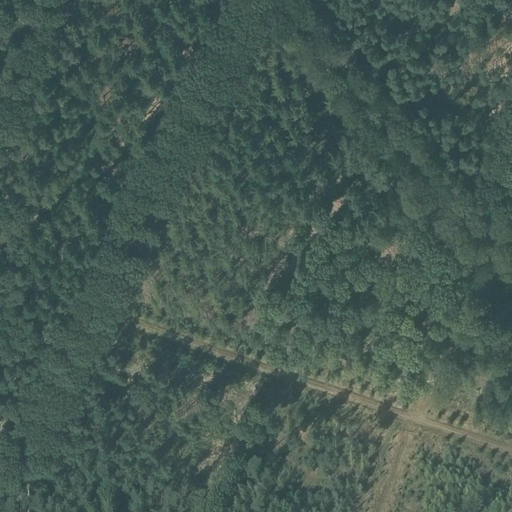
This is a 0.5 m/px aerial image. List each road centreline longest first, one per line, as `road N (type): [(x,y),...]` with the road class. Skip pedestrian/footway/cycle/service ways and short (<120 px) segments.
road 1 (track): [(511,453),(85,305)]
road 2 (track): [(511,140),(379,511)]
road 3 (track): [(237,0),(85,305)]
road 4 (track): [(288,0),(481,233)]
road 5 (track): [(0,219),(7,107),(40,0)]
road 6 (track): [(85,305),(29,438),(26,511)]
